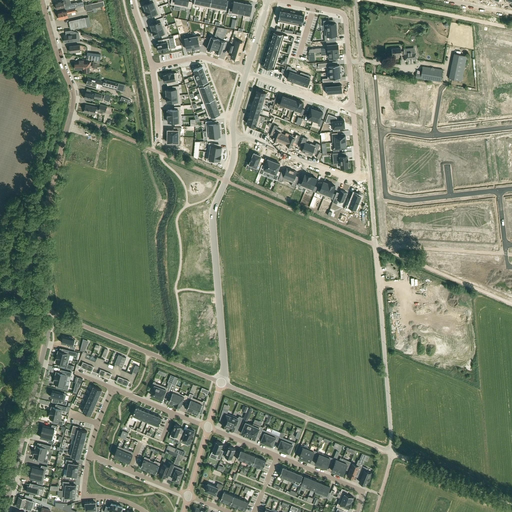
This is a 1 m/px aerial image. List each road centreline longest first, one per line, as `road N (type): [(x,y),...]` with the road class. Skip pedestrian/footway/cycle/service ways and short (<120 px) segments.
road 1 (residential): [(48,312),(39,248),(73,97),(42,0)]
road 2 (residential): [(221,382),(211,218),(234,159),(233,136)]
road 3 (unclassified): [(392,452),(375,245)]
road 4 (residential): [(352,107),(351,178),(233,136)]
road 5 (residential): [(48,312),(221,382)]
road 6 (residential): [(221,382),(392,452)]
road 7 (residential): [(10,488),(48,312)]
road 8 (track): [(375,245),(511,303)]
road 9 (track): [(372,0),(511,28)]
road 10 (track): [(375,245),(511,255)]
road 11 (residential): [(451,195),(385,196),(379,128)]
road 12 (track): [(392,452),(511,502)]
